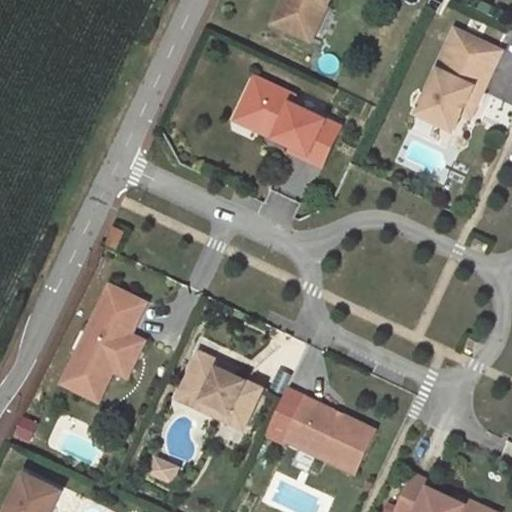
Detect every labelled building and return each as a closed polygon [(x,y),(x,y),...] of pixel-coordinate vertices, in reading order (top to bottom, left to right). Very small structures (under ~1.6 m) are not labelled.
[(291,0),(283,0),(273,23),(279,26),(291,0)] [(291,0),(279,26),(311,41),(331,0),(291,0)] [(448,46),(495,67),(503,51),(456,29),(448,46)] [(474,88),(484,92),(495,67),(448,46),(437,70),(439,71),(419,115),(454,131),(466,105),(474,88)] [(291,151),(323,167),(341,127),(293,105),(296,97),(256,77),(239,114),(278,133),(275,138),(293,146),(291,151)] [(474,88),(466,105),(475,109),(484,92),(474,88)] [(278,133),(239,114),(236,120),(275,138),(278,133)] [(107,244),(117,249),(125,232),(116,227),(107,244)] [(111,286),(63,384),(99,402),(114,371),(131,335),(147,303),(111,286)] [(131,335),(114,371),(127,378),(145,342),(131,335)] [(201,352),(176,404),(197,414),(202,405),(229,418),(227,421),(244,430),(263,389),(235,375),(219,368),(222,362),(201,352)] [(235,375),(238,370),(222,362),(219,368),(235,375)] [(286,441),(356,474),(376,431),(306,398),(286,441)] [(202,405),(197,414),(242,435),(244,430),(227,421),(229,418),(202,405)] [(51,511),(62,492),(25,474),(6,511),(51,511)] [(432,483),(415,474),(396,511),(480,511),(454,499),(429,488),(432,483)] [(454,499),(480,511),(495,511),(456,494),(454,499)]
